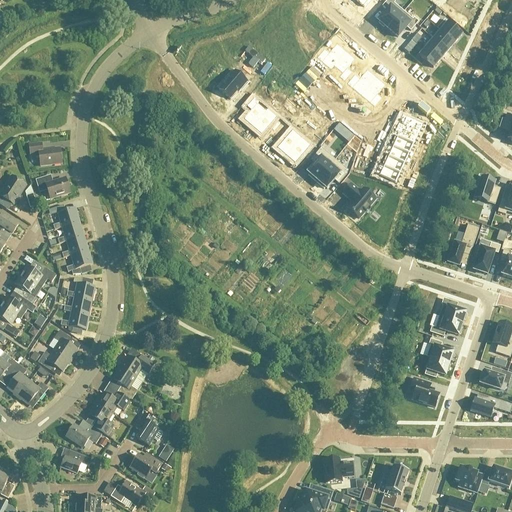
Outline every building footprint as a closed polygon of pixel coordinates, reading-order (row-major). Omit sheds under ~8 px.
[(352,0),(352,1),(353,1),(363,10),(363,11),(366,8),(372,0),(375,0),(380,4),(382,0),(352,0)] [(387,13),(378,23),(379,24),(378,26),(383,30),(384,28),(388,31),(403,14),(393,6),(394,4),(389,0),(388,0),(381,9),(387,13)] [(403,14),(388,31),(397,39),(406,30),(410,33),(418,24),(413,20),(412,22),(403,14)] [(444,22),(437,31),(454,45),(461,37),(444,22)] [(312,44),(320,35),(307,24),(300,34),(297,31),(289,40),(300,49),(293,58),(303,67),(318,49),(312,44)] [(430,38),(430,39),(447,54),(454,45),(437,31),(436,31),(440,34),(434,42),(430,38)] [(431,41),(424,49),(440,62),(447,54),(430,39),(429,39),(431,41)] [(332,69),(344,54),(335,47),(327,56),(323,52),(315,61),(320,65),(323,61),(332,69)] [(426,50),(419,59),(433,70),(440,62),(424,49),(426,50)] [(344,54),(332,69),(341,77),(337,80),(342,84),(350,75),(345,71),(353,62),(344,54)] [(234,72),(218,91),(230,101),(239,90),(240,91),(247,83),(234,72)] [(362,95),(374,80),(365,73),(358,82),(353,78),(345,87),(350,91),(353,87),(362,95)] [(374,80),(362,95),(371,103),(368,106),(373,110),(380,101),(376,97),(384,88),(374,80)] [(253,128),(265,113),(256,105),(259,102),(255,98),(247,107),(251,111),(244,120),(253,128)] [(274,121),(265,113),(253,128),(262,135),(269,126),(274,130),(282,121),(277,117),(274,121)] [(501,121),(498,130),(510,134),(507,142),(511,143),(511,117),(506,116),(504,122),(501,121)] [(406,120),(401,130),(417,138),(422,127),(406,120)] [(277,148),(286,156),(299,142),(290,134),(293,130),(288,126),(280,135),(285,139),(277,148)] [(413,147),(417,138),(401,130),(397,140),(413,147)] [(413,147),(397,140),(392,150),(408,157),(413,147)] [(307,149),(299,142),(286,156),(295,164),(303,155),(307,159),(315,150),(311,146),(307,149)] [(40,168),(61,165),(59,150),(42,152),(41,146),(28,147),(29,156),(38,155),(40,168)] [(315,165),(307,174),(309,175),(307,177),(315,183),(335,161),(321,149),(310,161),(315,165)] [(387,159),(404,167),(408,157),(392,150),(387,159)] [(387,159),(383,169),(399,177),(404,167),(387,159)] [(335,161),(315,183),(323,190),(325,189),(326,190),(334,181),(338,185),(347,175),(346,174),(348,172),(335,161)] [(395,187),(399,177),(383,169),(378,180),(395,187)] [(49,201),(69,194),(64,180),(52,184),(50,177),(35,182),(39,194),(46,192),(49,201)] [(0,198),(13,207),(25,188),(11,178),(0,194),(0,198)] [(478,191),(474,201),(494,207),(499,191),(492,189),(494,185),(489,183),(489,181),(479,178),(475,190),(478,191)] [(351,185),(342,195),(351,203),(346,209),(358,220),(364,213),(365,214),(366,213),(365,212),(368,208),(369,209),(370,208),(369,207),(375,200),(363,190),(360,193),(351,185)] [(501,200),(497,215),(505,217),(505,214),(511,216),(511,190),(508,203),(501,200)] [(29,210),(36,208),(32,195),(25,197),(29,210)] [(62,229),(78,224),(74,209),(57,214),(60,224),(52,227),(53,232),(62,229)] [(0,233),(2,230),(11,236),(17,226),(2,216),(0,218),(0,233)] [(62,229),(65,238),(56,241),(58,246),(67,243),(66,243),(83,238),(78,224),(62,229)] [(454,243),(447,264),(458,268),(459,266),(462,256),(469,259),(478,231),(467,227),(461,246),(454,243)] [(499,233),(496,242),(502,244),(506,235),(499,233)] [(66,243),(67,243),(69,252),(61,255),(62,260),(71,257),(87,252),(83,238),(66,243)] [(473,271),(473,272),(474,273),(474,272),(478,274),(481,275),(482,275),(485,276),(486,277),(487,276),(489,267),(490,267),(491,262),(493,254),(497,256),(500,248),(490,245),(488,252),(478,249),(476,256),(478,257),(473,271)] [(87,252),(71,257),(74,266),(65,269),(67,274),(71,273),(78,271),(92,267),(87,252)] [(503,252),(499,264),(505,266),(501,277),(511,280),(511,257),(508,257),(509,254),(503,252)] [(22,275),(21,278),(36,288),(40,290),(43,285),(46,281),(51,284),(55,277),(43,269),(39,276),(29,269),(26,267),(21,274),(22,275)] [(341,293),(373,317),(389,296),(376,286),(375,287),(356,273),(341,293)] [(23,301),(32,307),(36,301),(34,299),(37,295),(40,290),(36,288),(21,278),(19,280),(18,279),(13,286),(16,288),(27,295),(23,301)] [(66,299),(74,300),(91,303),(94,289),(77,285),(75,295),(67,293),(66,299)] [(52,289),(49,295),(56,299),(59,292),(52,289)] [(236,298),(245,301),(248,294),(238,291),(236,298)] [(2,306),(1,308),(16,318),(16,319),(20,321),(26,312),(31,315),(35,309),(32,307),(23,301),(19,307),(5,298),(1,305),(2,306)] [(74,300),(72,310),(64,308),(63,313),(71,314),(88,318),(91,303),(74,300)] [(443,308),(439,319),(461,326),(462,322),(464,323),(466,317),(464,316),(465,315),(455,311),(457,306),(443,301),(441,307),(443,308)] [(16,319),(16,318),(1,308),(0,309),(0,320),(6,325),(3,331),(15,339),(19,333),(10,327),(16,319)] [(85,333),(88,318),(71,314),(69,324),(61,322),(60,327),(85,333)] [(36,326),(43,330),(48,321),(41,317),(36,326)] [(431,329),(429,335),(443,339),(445,333),(457,338),(458,336),(459,337),(461,331),(460,330),(461,326),(439,319),(435,330),(431,329)] [(278,323),(273,331),(277,334),(282,325),(278,323)] [(499,325),(492,346),(497,347),(495,355),(509,360),(511,351),(511,339),(510,337),(511,330),(511,329),(510,328),(511,327),(504,324),(503,326),(499,325)] [(58,344),(53,352),(69,363),(76,352),(67,346),(71,341),(59,333),(53,341),(58,344)] [(430,348),(426,359),(448,366),(449,362),(451,363),(453,357),(451,356),(452,355),(439,351),(441,345),(430,341),(428,347),(430,348)] [(69,363),(53,352),(49,357),(44,354),(37,365),(49,373),(52,368),(62,374),(69,363)] [(0,378),(3,374),(8,378),(18,367),(2,355),(0,357),(0,378)] [(126,358),(119,369),(136,380),(142,372),(148,376),(154,366),(140,357),(136,364),(126,358)] [(426,371),(424,377),(435,381),(437,375),(444,377),(446,373),(447,374),(449,368),(448,367),(448,366),(426,359),(430,361),(427,371),(426,371)] [(6,391),(16,399),(29,383),(21,377),(25,373),(18,367),(8,378),(13,382),(6,391)] [(119,369),(111,381),(121,388),(117,394),(116,394),(130,403),(137,393),(131,389),(136,380),(119,369)] [(482,373),(479,380),(481,381),(480,386),(500,392),(502,385),(508,387),(511,376),(500,372),(498,378),(489,375),(482,373)] [(413,381),(409,392),(414,394),(411,402),(434,410),(439,396),(428,393),(430,386),(426,385),(413,381)] [(29,383),(16,399),(27,407),(34,398),(38,402),(47,390),(40,384),(36,389),(29,383)] [(103,395),(96,406),(113,417),(118,409),(124,413),(130,403),(116,394),(112,401),(103,395)] [(474,400),(469,413),(490,420),(493,411),(509,416),(511,407),(489,400),(487,405),(476,401),(474,400)] [(96,406),(89,418),(98,424),(94,430),(108,439),(114,429),(108,425),(113,417),(96,406)] [(143,415),(134,430),(140,434),(136,440),(148,448),(152,441),(155,443),(157,442),(161,436),(161,434),(158,432),(149,426),(153,421),(143,415)] [(73,426),(65,439),(82,450),(87,442),(94,446),(100,437),(91,431),(87,436),(73,426)] [(103,439),(98,447),(103,450),(108,442),(103,439)] [(64,458),(60,470),(76,476),(81,466),(88,469),(91,462),(69,452),(66,459),(64,458)] [(137,458),(129,470),(137,475),(136,477),(142,481),(143,480),(145,481),(151,471),(156,474),(160,466),(145,456),(141,461),(137,458)] [(339,461),(324,462),(326,485),(341,484),(340,480),(352,478),(351,464),(339,466),(339,461)] [(163,473),(171,476),(173,469),(165,467),(163,473)] [(384,496),(380,507),(393,511),(397,501),(396,500),(397,496),(400,497),(403,488),(404,487),(403,487),(404,483),(405,484),(405,483),(408,474),(408,473),(401,471),(399,470),(399,471),(392,468),(392,469),(385,491),(384,492),(387,493),(386,497),(384,496)] [(459,469),(455,483),(459,485),(458,490),(470,494),(476,496),(480,482),(475,481),(477,476),(477,475),(471,473),(471,472),(465,470),(465,471),(459,469)] [(485,473),(481,486),(487,488),(488,484),(507,490),(508,490),(508,489),(511,477),(511,475),(493,469),(492,469),(492,470),(490,475),(485,473)] [(0,472),(0,493),(0,494),(0,497),(7,501),(14,488),(6,484),(10,477),(0,472)] [(117,488),(110,499),(120,505),(123,500),(132,505),(136,508),(144,495),(126,484),(122,491),(117,488)] [(298,504),(298,505),(320,511),(326,511),(332,496),(319,492),(317,498),(304,493),(304,495),(302,494),(299,504),(298,504)] [(73,505),(72,511),(93,511),(94,511),(100,511),(100,499),(78,498),(77,505),(73,505)] [(449,499),(446,508),(458,511),(461,511),(465,504),(449,499)]
